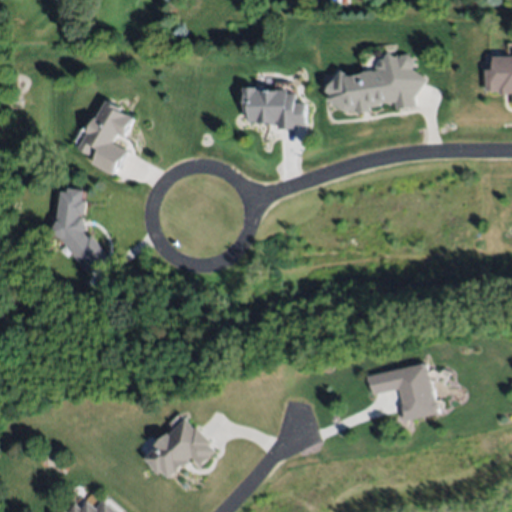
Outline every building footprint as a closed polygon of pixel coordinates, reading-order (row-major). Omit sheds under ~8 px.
[(391,50),(402,56),(407,52),(416,60),(414,67),(430,77),(416,95),(417,107),(397,109),(395,100),(371,103),(374,106),(362,110),(361,106),(351,109),(331,98),(336,90),(328,89),(344,66),(348,72),(377,67),(391,50)] [(511,92),(487,93),(487,67),(495,67),(495,52),(511,52),(511,92)] [(306,104),(296,104),(296,92),(258,92),(258,88),(245,88),(246,113),(250,113),(250,126),(307,126),(306,104)] [(82,151),(98,158),(94,165),(118,176),(130,151),(116,144),(120,135),(127,138),(137,117),(105,102),(82,151)] [(90,187),(88,199),(90,199),(87,221),(109,250),(86,266),(60,230),(64,192),(72,192),(73,184),(90,187)] [(440,415),(431,365),(372,375),(376,395),(402,391),(408,421),(440,415)] [(191,415),(199,424),(203,422),(216,438),(212,440),(220,447),(202,466),(192,459),(171,476),(149,453),(191,415)] [(103,496),(124,511),(66,511),(76,502),(83,507),(91,499),(96,504),(103,496)]
